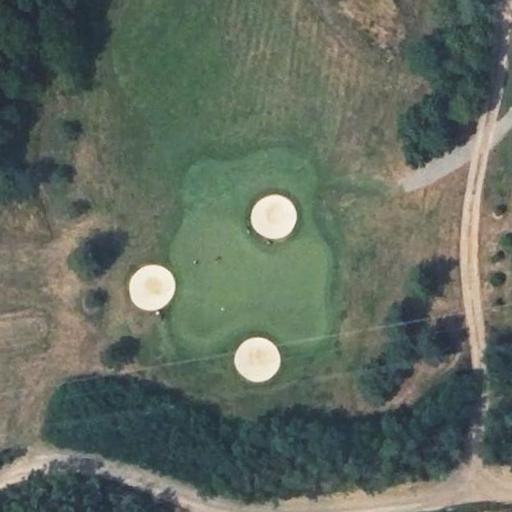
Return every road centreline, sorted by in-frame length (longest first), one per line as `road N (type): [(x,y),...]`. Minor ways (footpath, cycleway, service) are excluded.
road 1 (track): [(0,472),(92,461),(237,511)]
road 2 (track): [(292,511),(511,488)]
